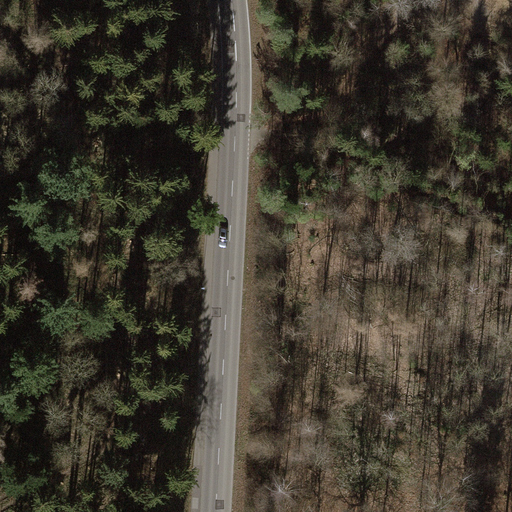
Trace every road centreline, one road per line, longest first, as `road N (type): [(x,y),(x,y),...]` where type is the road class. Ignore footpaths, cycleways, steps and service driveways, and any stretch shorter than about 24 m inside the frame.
road 1 (tertiary): [(231,0),(239,116),(218,511)]
road 2 (track): [(239,116),(307,103),(368,24)]
